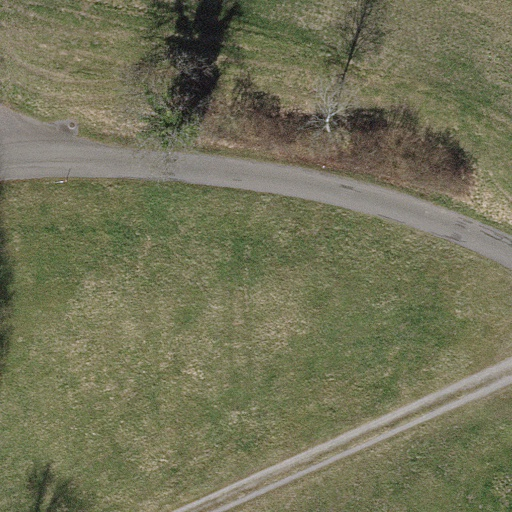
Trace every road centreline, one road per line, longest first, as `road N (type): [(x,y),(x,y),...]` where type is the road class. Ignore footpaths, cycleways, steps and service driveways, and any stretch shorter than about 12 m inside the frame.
road 1 (track): [(0,163),(94,157),(260,174),(378,199),(511,256)]
road 2 (track): [(511,371),(203,511)]
